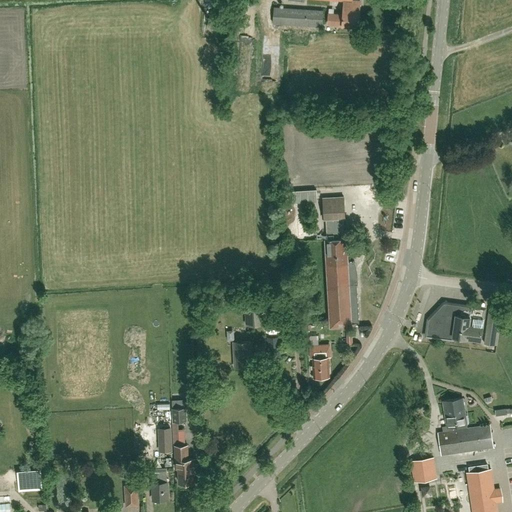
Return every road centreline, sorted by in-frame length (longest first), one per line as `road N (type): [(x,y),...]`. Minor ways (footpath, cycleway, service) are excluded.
road 1 (tertiary): [(233,511),(362,376),(410,278)]
road 2 (tertiary): [(410,278),(442,0)]
